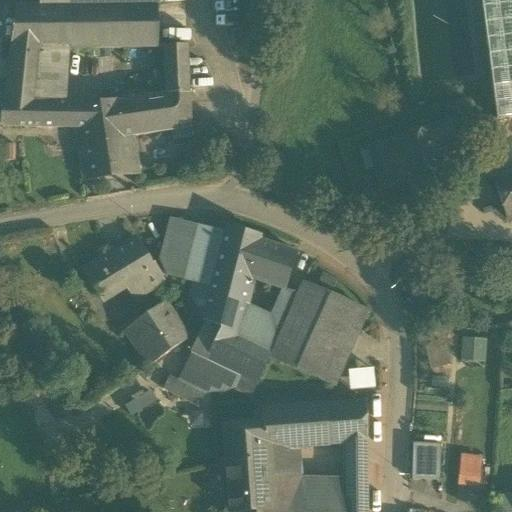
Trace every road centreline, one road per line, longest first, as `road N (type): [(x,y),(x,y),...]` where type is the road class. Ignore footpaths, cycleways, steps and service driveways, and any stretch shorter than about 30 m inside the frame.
road 1 (residential): [(231,201),(348,253),(392,310),(390,511)]
road 2 (residential): [(0,226),(182,200),(231,201)]
road 3 (unclassified): [(267,0),(231,201)]
